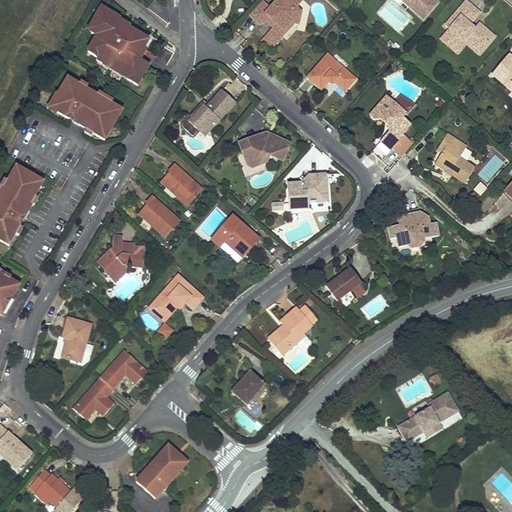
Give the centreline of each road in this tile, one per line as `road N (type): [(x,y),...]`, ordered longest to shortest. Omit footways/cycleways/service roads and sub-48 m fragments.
road 1 (residential): [(190,38),(177,76),(39,308),(18,380),(33,410),(95,455),(120,446),(158,405)]
road 2 (residential): [(168,393),(242,308),(347,229),(367,187),(360,169),(237,62),(190,38)]
road 3 (tertiary): [(256,470),(363,359),(446,308),(511,286)]
